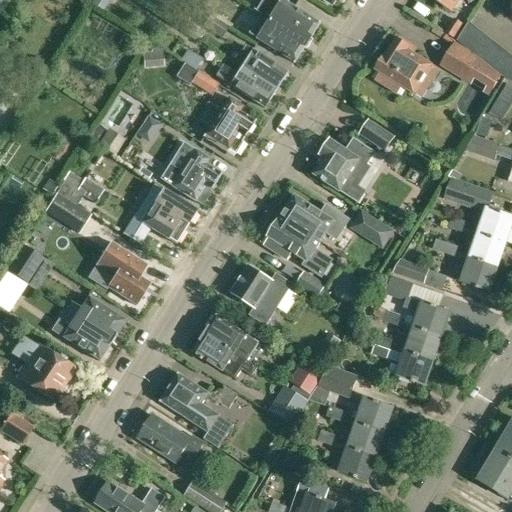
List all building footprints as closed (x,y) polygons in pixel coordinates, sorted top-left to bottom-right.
[(108,0),(106,0),(91,0),(91,1),(103,8),(108,0)] [(203,10),(209,0),(198,0),(195,5),(203,10)] [(263,0),(256,12),(260,15),(268,20),(305,44),(318,24),(280,0),(275,7),(263,0)] [(435,0),(451,10),(457,0),(466,0),(470,2),(471,0),(435,0)] [(194,16),(205,23),(210,16),(199,9),(194,16)] [(268,20),(260,15),(247,34),(293,63),(305,44),(268,20)] [(217,36),(222,38),(228,28),(210,16),(205,23),(203,27),(217,36)] [(455,18),(445,32),(453,37),(463,23),(455,18)] [(505,79),(511,81),(511,56),(468,22),(456,42),(479,59),(501,76),(505,79)] [(384,56),(375,70),(381,73),(376,81),(397,94),(401,86),(414,94),(425,77),(433,81),(440,70),(432,65),(413,53),(415,50),(396,39),(385,56),(384,56)] [(465,82),(479,59),(456,42),(455,43),(454,42),(439,66),(465,82)] [(240,68),(276,91),(287,73),(251,50),(247,47),(239,59),(244,62),(240,68)] [(144,69),(162,68),(161,51),(143,52),(144,69)] [(191,52),(183,65),(194,72),(195,70),(202,59),(191,52)] [(488,97),(501,76),(479,59),(465,82),(470,85),(474,79),(486,87),(482,93),(488,97)] [(194,72),(183,65),(175,77),(189,86),(191,83),(210,95),(216,84),(195,70),(194,72)] [(228,86),(264,109),(276,91),(240,68),(236,74),(222,66),(215,77),(228,86)] [(511,86),(507,84),(498,99),(511,106),(511,104),(511,86)] [(211,116),(211,115),(205,112),(200,121),(206,125),(206,124),(210,126),(202,138),(226,153),(228,151),(235,155),(243,143),(242,142),(255,122),(239,112),(242,107),(228,98),(215,119),(211,116)] [(149,115),(136,134),(149,142),(161,123),(149,115)] [(360,134),(385,151),(394,137),(369,121),(360,134)] [(96,127),(89,138),(96,142),(103,131),(96,127)] [(98,145),(115,156),(125,140),(109,129),(98,145)] [(470,136),(466,150),(482,155),(487,141),(470,136)] [(315,175),(359,203),(365,194),(353,186),(375,153),(354,139),(346,150),(331,141),(321,156),(324,157),(321,162),(322,163),(315,175)] [(511,149),(500,146),(496,155),(511,160),(511,149)] [(171,188),(201,207),(209,195),(208,194),(220,174),(205,164),(209,160),(194,151),(171,188)] [(68,175),(55,195),(75,207),(82,196),(95,204),(103,191),(85,179),(82,184),(68,175)] [(450,178),(443,200),(472,209),(473,206),(479,188),(450,178)] [(43,187),(51,192),(56,183),(48,179),(43,187)] [(121,235),(140,247),(151,229),(176,245),(196,211),(159,188),(153,185),(148,193),(121,235)] [(479,188),(473,206),(486,211),(478,233),(505,243),(511,223),(511,217),(500,213),(502,209),(490,205),(494,193),(479,188)] [(44,212),(78,234),(90,216),(81,211),(75,207),(55,195),(44,212)] [(281,216),(321,242),(326,234),(336,241),(350,220),(326,204),(320,212),(294,195),(281,216)] [(349,229),(381,250),(393,232),(361,211),(349,229)] [(321,242),(281,216),(267,237),(268,237),(262,247),(287,262),(292,253),(304,261),(301,266),(322,279),(333,260),(316,249),(321,242)] [(451,218),(448,227),(455,230),(463,233),(464,229),(466,223),(452,218),(452,219),(451,218)] [(470,257),(470,258),(497,267),(505,243),(478,233),(478,234),(477,238),(470,257)] [(435,240),(432,250),(454,258),(456,253),(458,247),(444,242),(444,243),(435,240)] [(107,289),(135,306),(149,284),(139,277),(146,266),(110,244),(96,266),(114,277),(107,289)] [(22,245),(5,272),(15,278),(17,279),(26,285),(42,258),(33,253),(33,252),(22,245)] [(468,262),(461,283),(489,292),(497,267),(470,258),(468,262)] [(391,273),(425,284),(430,269),(400,259),(391,273)] [(278,274),(273,282),(248,266),(231,294),(256,310),(253,315),(267,324),(293,283),(278,274)] [(297,286),(318,298),(325,284),(304,272),(297,286)] [(7,273),(0,283),(0,307),(6,311),(23,284),(7,273)] [(343,277),(336,298),(355,305),(362,284),(343,277)] [(414,328),(441,337),(450,312),(422,303),(408,298),(413,284),(390,277),(385,295),(405,302),(403,308),(418,314),(414,327),(414,328)] [(330,293),(323,289),(318,298),(324,302),(330,293)] [(64,310),(112,342),(125,322),(88,298),(81,309),(70,301),(64,310)] [(375,308),(373,315),(383,321),(397,326),(398,323),(400,317),(386,312),(375,308)] [(62,337),(99,361),(112,342),(64,310),(58,320),(69,327),(62,337)] [(216,317),(205,334),(247,362),(249,358),(258,344),(246,337),(216,317)] [(406,351),(405,352),(433,361),(441,337),(414,328),(412,331),(406,351)] [(223,372),(234,379),(241,368),(251,375),(255,368),(249,364),(246,363),(247,362),(205,334),(193,352),(223,372)] [(397,377),(424,386),(433,361),(405,352),(406,351),(388,345),(390,339),(378,335),(371,354),(401,365),(397,377)] [(37,346),(16,378),(54,402),(75,370),(37,346)] [(331,357),(320,350),(315,357),(327,365),(331,357)] [(289,381),(310,395),(323,375),(303,361),(289,381)] [(328,370),(319,386),(350,398),(357,381),(328,370)] [(204,439),(218,449),(233,425),(212,410),(209,416),(198,409),(200,406),(205,410),(212,400),(206,397),(209,393),(179,374),(161,402),(190,421),(190,422),(208,433),(204,439)] [(269,411),(292,426),(308,402),(285,387),(269,411)] [(363,403),(356,423),(384,433),(393,408),(365,399),(363,403)] [(329,408),(326,417),(340,422),(341,418),(343,413),(329,408)] [(0,432),(1,433),(22,446),(34,428),(14,415),(10,412),(0,426),(0,432)] [(138,438),(176,463),(185,449),(197,456),(205,443),(193,435),(190,440),(152,416),(138,438)] [(355,427),(348,448),(376,458),(384,433),(356,423),(355,427)] [(511,424),(498,449),(511,457),(511,424)] [(320,433),(317,441),(331,446),(333,443),(335,437),(321,432),(320,433)] [(346,452),(339,473),(367,483),(376,458),(348,448),(346,452)] [(479,480),(509,498),(511,492),(511,457),(498,449),(479,480)] [(282,465),(308,474),(313,461),(287,452),(282,465)] [(333,511),(336,504),(325,500),(328,489),(302,478),(293,502),(304,506),(301,511),(333,511)] [(204,511),(221,511),(228,503),(193,481),(182,498),(204,511)] [(155,511),(158,508),(148,501),(145,505),(108,482),(94,504),(107,511),(155,511)]
